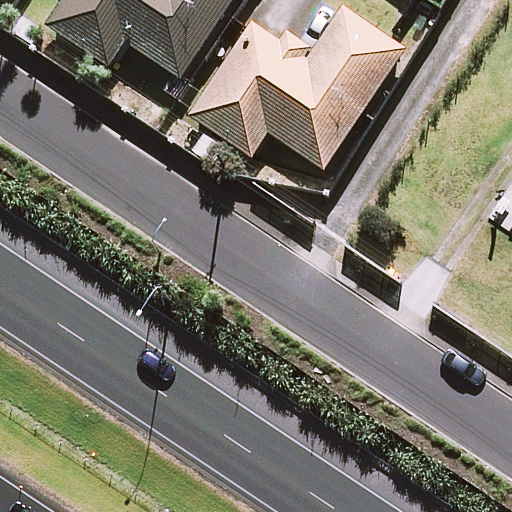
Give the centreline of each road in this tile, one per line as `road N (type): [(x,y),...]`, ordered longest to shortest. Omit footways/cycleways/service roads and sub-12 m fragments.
road 1 (residential): [(511,443),(0,100)]
road 2 (motorway): [(0,265),(372,511)]
